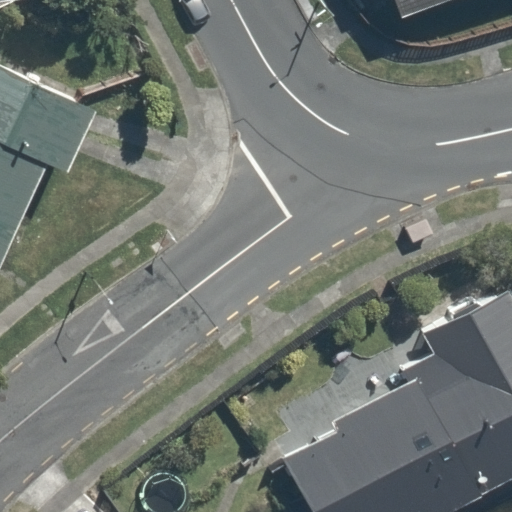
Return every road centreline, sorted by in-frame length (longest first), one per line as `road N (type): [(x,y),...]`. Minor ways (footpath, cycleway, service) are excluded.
road 1 (residential): [(387,147),(281,243),(0,450)]
road 2 (residential): [(234,0),(257,44),(304,96),(387,147)]
road 3 (residential): [(511,144),(411,157),(387,147)]
